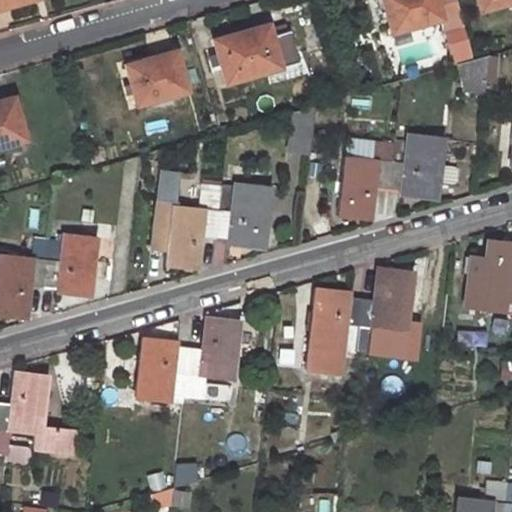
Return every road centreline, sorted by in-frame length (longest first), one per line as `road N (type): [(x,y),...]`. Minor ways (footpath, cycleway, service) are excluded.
road 1 (residential): [(511,193),(0,342)]
road 2 (residential): [(137,0),(0,37)]
